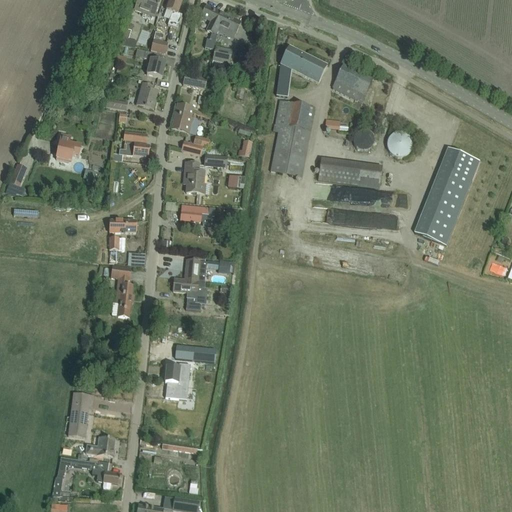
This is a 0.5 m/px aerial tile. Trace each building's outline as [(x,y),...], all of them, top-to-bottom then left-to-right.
[(144,12),(154,16),(160,0),(138,0),(134,12),(143,15),(144,12)] [(181,17),(177,15),(182,1),(180,0),(169,0),(168,6),(165,12),(171,14),(167,26),(168,27),(177,30),(181,17)] [(224,17),(207,8),(201,19),(211,24),(207,33),(211,34),(209,42),(207,41),(205,47),(213,49),(216,39),(213,36),(224,17)] [(240,25),(224,17),(218,28),(234,36),(236,34),(240,25)] [(153,34),(153,22),(142,22),(142,34),(153,34)] [(174,32),(171,40),(177,41),(179,33),(174,32)] [(150,53),(155,54),(165,56),(167,46),(162,44),(163,36),(155,34),(150,53)] [(137,43),(124,40),(122,47),(135,50),(137,43)] [(288,48),(279,67),(318,86),(322,76),(327,67),(288,48)] [(212,62),(228,65),(230,52),(215,49),(212,62)] [(263,56),(253,53),(250,62),(259,66),(263,56)] [(143,61),(147,61),(145,68),(148,68),(146,77),(161,80),(165,65),(161,64),(163,58),(145,54),(143,61)] [(342,67),(338,76),(331,90),(361,105),(368,90),(372,81),(342,67)] [(190,72),(189,79),(208,82),(209,76),(190,72)] [(183,87),(192,89),(204,92),(206,82),(185,78),(183,87)] [(275,98),(284,100),(287,80),(277,78),(275,98)] [(136,107),(153,112),(158,94),(151,92),(152,88),(142,85),(136,107)] [(127,105),(107,101),(105,109),(126,113),(127,105)] [(278,134),(271,174),(301,180),(315,110),(280,103),(275,127),(278,127),(276,134),(278,134)] [(171,131),(191,136),(191,135),(195,136),(198,123),(193,122),(193,121),(190,120),(192,111),(177,107),(171,131)] [(130,134),(154,135),(154,126),(130,125),(130,134)] [(378,139),(367,126),(360,131),(370,145),(378,139)] [(147,137),(137,136),(124,134),(123,143),(125,143),(124,146),(126,146),(125,152),(119,151),(118,157),(112,157),(112,163),(122,164),(122,158),(138,159),(148,160),(149,148),(145,148),(146,145),(147,137)] [(388,142),(387,147),(388,151),(390,156),(394,158),(399,159),(404,159),(408,156),(411,152),(412,147),(412,142),(410,139),(406,136),(402,134),(398,134),(394,135),(390,138),(388,142)] [(61,137),(57,154),(56,160),(67,163),(69,156),(78,158),(80,148),(68,146),(70,139),(61,137)] [(184,143),(182,153),(200,157),(202,147),(184,143)] [(446,248),(480,164),(449,151),(415,236),(446,248)] [(326,173),(387,178),(389,157),(328,152),(326,173)] [(226,170),(227,160),(205,158),(204,168),(226,170)] [(186,195),(204,197),(204,196),(202,196),(204,175),(198,174),(198,166),(185,165),(184,181),(187,181),(186,195)] [(17,167),(9,186),(18,190),(26,171),(17,167)] [(235,190),(243,191),(245,179),(236,178),(235,190)] [(209,211),(192,209),(182,208),(180,222),(190,223),(200,225),(200,224),(202,224),(202,227),(210,227),(211,218),(214,218),(215,211),(209,210),(209,211)] [(109,235),(125,235),(135,235),(135,224),(109,223),(109,235)] [(109,252),(119,252),(119,239),(109,239),(109,252)] [(187,300),(195,301),(196,284),(204,285),(205,272),(206,264),(187,262),(186,273),(187,273),(186,282),(174,281),(173,294),(188,295),(187,300)] [(110,281),(120,282),(118,305),(112,304),(111,316),(112,317),(117,318),(116,319),(129,320),(132,288),(127,288),(128,282),(129,282),(130,270),(112,268),(110,281)] [(175,348),(173,362),(211,366),(213,352),(175,348)] [(178,380),(189,381),(191,368),(180,367),(179,370),(166,368),(165,385),(177,386),(178,380)] [(205,416),(209,394),(196,392),(192,415),(205,416)] [(68,438),(75,439),(85,440),(88,412),(91,412),(93,398),(74,396),(68,438)] [(169,442),(178,443),(178,445),(204,447),(204,438),(169,436),(169,442)] [(102,458),(112,459),(114,442),(100,441),(99,449),(86,448),(85,456),(102,458)] [(197,451),(162,446),(161,451),(196,456),(197,451)] [(108,466),(98,465),(60,460),(57,478),(55,480),(51,502),(59,502),(63,479),(65,467),(92,471),(92,477),(97,477),(96,483),(103,484),(102,489),(103,491),(104,493),(107,493),(109,492),(110,490),(111,486),(119,487),(121,477),(107,475),(108,466)] [(197,475),(196,486),(205,487),(205,476),(197,475)] [(197,511),(199,504),(174,500),(171,511),(197,511)]
